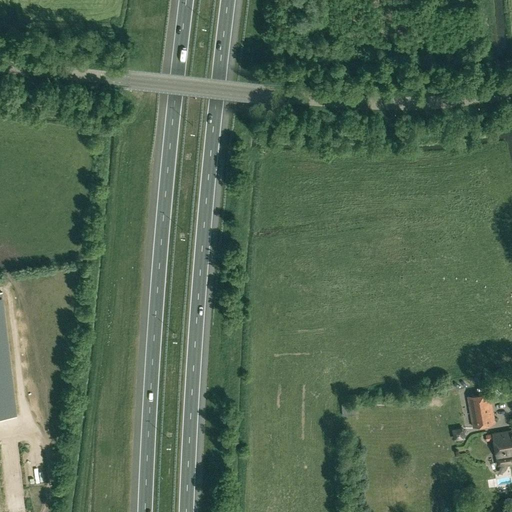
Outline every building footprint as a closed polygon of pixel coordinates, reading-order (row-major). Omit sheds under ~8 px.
[(0,416),(17,415),(3,292),(0,292),(0,416)] [(490,392),(467,395),(473,427),(495,423),(490,392)] [(341,402),(342,415),(356,414),(355,402),(341,402)] [(463,427),(452,429),(454,440),(465,438),(463,427)] [(511,462),(511,429),(492,433),(486,434),(487,440),(493,439),(496,458),(498,465),(511,462)]
